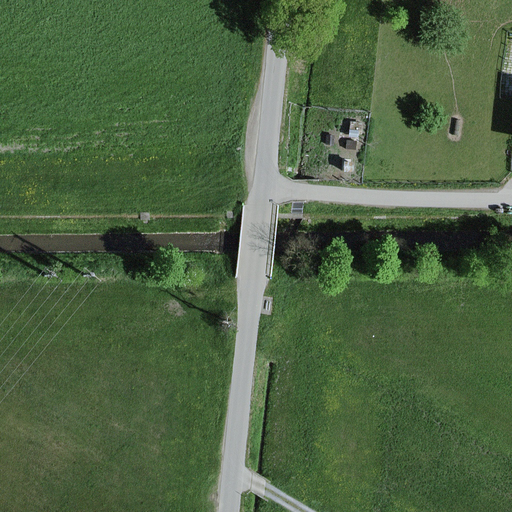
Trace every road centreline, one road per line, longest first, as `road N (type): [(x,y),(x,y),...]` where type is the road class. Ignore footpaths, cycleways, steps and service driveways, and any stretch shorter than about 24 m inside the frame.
road 1 (track): [(233,511),(268,191)]
road 2 (track): [(268,191),(511,199)]
